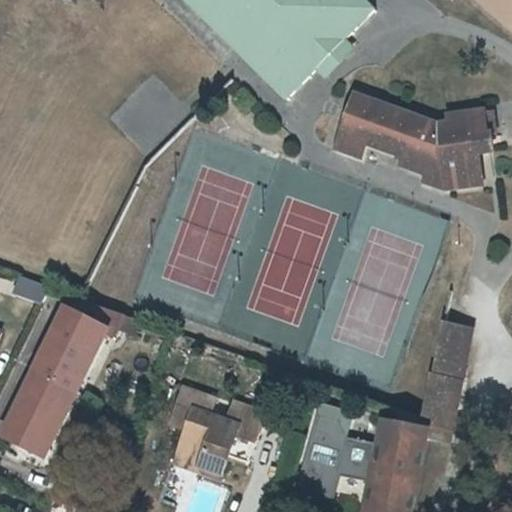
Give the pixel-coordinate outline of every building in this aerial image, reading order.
[(193,0),(300,103),(328,74),(356,45),(387,13),(373,0),(193,0)] [(356,45),(328,74),(334,79),(362,51),(356,45)] [(349,138),(377,146),(408,158),(406,168),(430,176),(428,185),(454,194),(491,189),(488,158),(505,155),(499,104),(458,108),(459,114),(448,121),(435,117),(361,95),(349,138)] [(372,161),(377,146),(349,138),(345,152),(372,161)] [(55,287),(26,276),(19,294),(48,304),(55,287)] [(115,328),(122,313),(96,305),(81,300),(14,436),(47,452),(104,336),(110,338),(115,328)] [(128,316),(122,313),(115,328),(135,334),(140,320),(128,316)] [(429,427),(457,434),(481,329),(453,322),(429,427)] [(196,418),(191,431),(183,453),(201,459),(205,461),(203,466),(227,473),(233,458),(240,439),(258,446),(269,415),(239,404),(232,423),(216,417),(222,402),(188,391),(179,411),(196,418)] [(196,418),(179,411),(175,424),(191,431),(196,418)] [(303,490),(336,500),(346,468),(374,474),(369,498),(379,500),(376,511),(428,511),(457,434),(429,427),(394,421),(389,447),(349,440),(356,425),(347,422),(326,418),(303,490)] [(240,439),(233,458),(251,465),(258,446),(240,439)] [(201,459),(183,453),(179,464),(225,480),(227,473),(203,466),(205,461),(201,459)]
